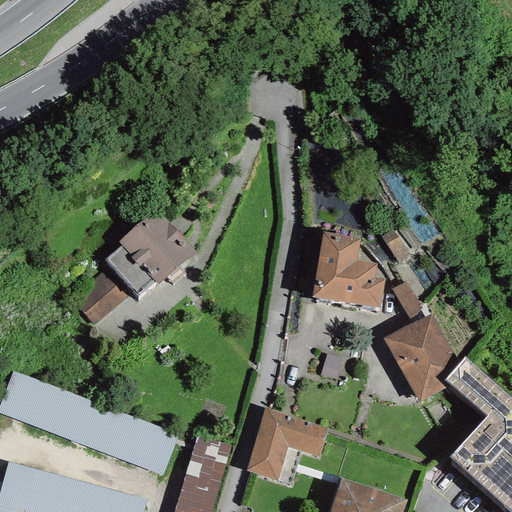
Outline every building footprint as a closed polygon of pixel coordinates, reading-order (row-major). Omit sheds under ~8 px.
[(195,253),(157,209),(118,242),(121,245),(104,259),(109,265),(132,293),(137,298),(155,282),(157,285),(195,253)] [(360,238),(322,232),(311,297),(379,308),(384,278),(374,277),(376,264),(356,260),(360,238)] [(93,325),(132,293),(109,265),(70,297),(93,325)] [(431,314),(383,338),(419,402),(450,385),(444,380),(459,363),(431,314)] [(511,511),(511,398),(465,357),(459,363),(444,380),(450,385),(487,415),(449,457),(511,511)] [(178,435),(11,374),(0,404),(0,413),(164,474),(178,435)] [(328,429),(264,410),(245,472),(277,481),(286,447),(319,457),(328,429)] [(210,511),(230,446),(197,436),(173,511),(210,511)] [(142,511),(146,498),(5,463),(0,483),(0,511),(142,511)] [(401,511),(406,500),(340,479),(329,511),(401,511)]
